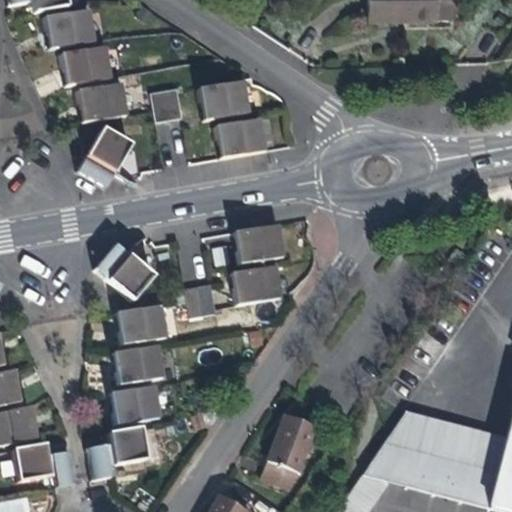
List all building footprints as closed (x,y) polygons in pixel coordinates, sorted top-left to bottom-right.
[(28,0),(29,3),(30,8),(31,12),(62,7),(60,0),(28,0)] [(398,23),(447,23),(446,0),(366,0),(367,24),(398,23)] [(47,50),(91,42),(86,11),(41,19),(44,37),(47,50)] [(63,87),(108,79),(103,47),(58,55),(61,74),(63,87)] [(200,122),(245,114),(240,82),(194,90),(198,108),(200,122)] [(80,123),(124,116),(119,84),(74,91),(77,110),(80,123)] [(148,95),(153,124),(179,119),(174,91),(148,95)] [(218,159),(263,151),(257,120),(212,128),(215,145),(218,159)] [(86,153),(75,172),(102,187),(126,146),(99,130),(86,153)] [(277,226),(231,234),(233,251),(236,266),(282,258),(277,226)] [(104,279),(124,256),(113,246),(93,270),(104,279)] [(137,267),(124,256),(104,279),(131,301),(150,278),(137,267)] [(279,298),(274,267),(228,275),(231,294),(233,306),(279,298)] [(209,286),(183,291),(188,318),(213,314),(209,286)] [(165,338),(159,307),(126,313),(114,315),(117,333),(120,346),(165,338)] [(162,378),(156,347),(110,355),(113,371),(116,386),(162,378)] [(10,374),(0,375),(0,406),(16,404),(13,389),(10,374)] [(158,419),(152,387),(107,395),(111,413),(113,427),(158,419)] [(511,511),(511,399),(502,439),(498,451),(472,445),(467,458),(430,448),(409,479),(511,504),(511,511)] [(27,409),(0,413),(0,446),(33,441),(29,422),(27,409)] [(376,471),(409,479),(430,448),(467,458),(472,445),(498,451),(502,439),(402,413),(396,419),(383,438),(363,467),(376,471)] [(290,423),(304,429),(305,423),(305,419),(295,415),(292,418),(290,423)] [(304,429),(290,423),(281,420),(270,449),(258,481),(289,493),(312,432),(304,429)] [(109,442),(109,446),(113,466),(142,461),(137,430),(107,435),(109,442)] [(107,467),(113,466),(109,446),(85,450),(90,482),(109,479),(107,467)] [(47,478),(44,458),(43,453),(42,447),(11,452),(16,483),(47,478)] [(44,458),(47,478),(52,477),(54,489),(66,487),(72,486),(67,454),(44,458)] [(376,471),(363,467),(354,477),(379,484),(495,511),(511,511),(511,504),(409,479),(376,471)] [(360,511),(379,484),(354,477),(331,511),(360,511)] [(30,511),(29,497),(0,500),(0,511),(30,511)] [(227,500),(224,505),(235,511),(238,505),(238,502),(231,497),(227,500)] [(236,511),(235,511),(224,505),(214,499),(206,511),(236,511)]
